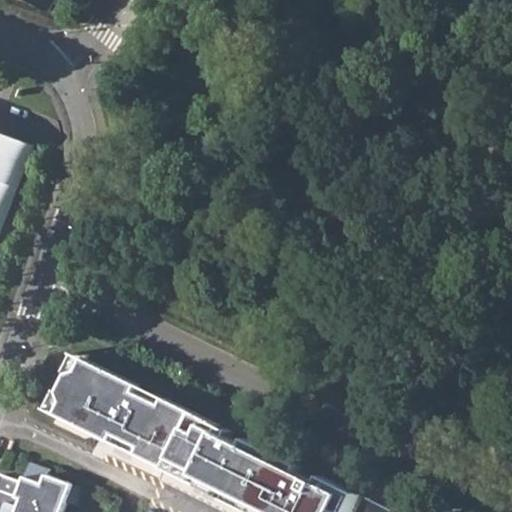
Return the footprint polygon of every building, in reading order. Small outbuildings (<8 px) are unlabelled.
[(31,0),(50,12),(57,0),(31,0)] [(0,239),(39,140),(0,124),(0,239)] [(69,370),(73,372),(83,369),(90,357),(78,351),(69,370)] [(354,511),(364,493),(327,475),(321,486),(301,476),(306,465),(252,437),(246,449),(220,436),(226,425),(170,397),(165,408),(139,395),(144,384),(90,357),(83,369),(73,372),(65,390),(68,400),(62,412),(116,440),(120,433),(145,446),(142,452),(198,481),(201,474),(227,487),(224,493),(221,498),(250,511),(354,511)] [(68,400),(65,390),(60,388),(50,407),(62,412),(68,400)] [(120,433),(116,440),(142,452),(145,446),(120,433)] [(26,483),(4,474),(0,482),(0,489),(24,499),(21,508),(9,504),(5,511),(65,511),(76,486),(51,476),(53,470),(34,463),(26,483)] [(201,474),(198,481),(224,493),(227,487),(201,474)]
